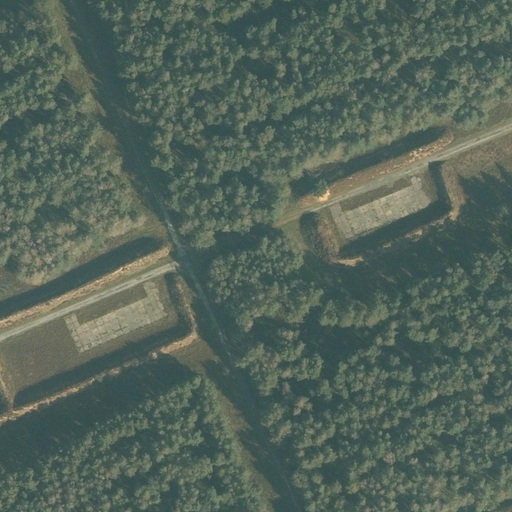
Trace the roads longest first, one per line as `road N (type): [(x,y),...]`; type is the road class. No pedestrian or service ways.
road 1 (track): [(298,511),(66,0)]
road 2 (track): [(511,130),(0,343)]
